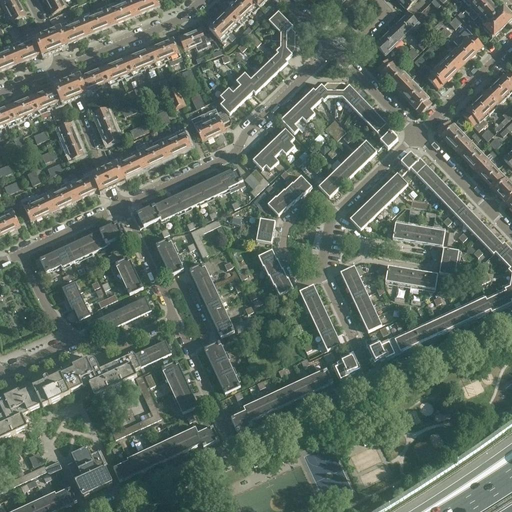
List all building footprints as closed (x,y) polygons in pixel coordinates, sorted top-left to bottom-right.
[(21,7),(17,0),(9,0),(2,4),(7,14),(21,7)] [(66,9),(61,0),(58,0),(47,6),(53,16),(66,9)] [(136,18),(128,0),(127,0),(121,3),(121,5),(118,6),(124,22),(136,18)] [(148,13),(142,0),(128,0),(136,18),(148,13)] [(158,4),(156,0),(142,0),(148,13),(160,8),(160,7),(159,7),(159,5),(159,4),(158,4)] [(259,10),(249,0),(241,0),(237,5),(249,17),(251,15),(253,16),(259,10)] [(249,0),(259,10),(269,1),(267,0),(249,0)] [(347,0),(346,0),(329,0),(338,9),(347,0)] [(407,12),(417,1),(416,0),(401,0),(398,3),(407,12)] [(460,0),(469,8),(478,0),(460,0)] [(478,18),(491,5),(485,0),(478,0),(469,8),(478,18)] [(249,17),(237,5),(227,13),(241,28),(247,21),(246,20),(249,17)] [(267,18),(276,9),(275,9),(272,6),(273,5),(272,5),(263,14),(264,15),(267,18)] [(485,28),(502,12),(502,11),(501,12),(499,9),(497,11),(496,11),(491,5),(478,18),(484,24),(482,25),(485,28)] [(124,22),(118,6),(114,8),(113,6),(105,9),(113,27),(124,22)] [(26,17),(21,7),(7,14),(13,24),(26,17)] [(113,27),(105,9),(97,12),(98,14),(94,16),(101,32),(113,27)] [(509,25),(511,22),(511,21),(511,20),(511,16),(505,9),(502,12),(485,28),(483,30),(492,40),(494,37),(496,38),(499,34),(499,33),(507,25),(509,25)] [(241,28),(227,13),(218,22),(230,35),(233,32),(235,34),(241,28)] [(276,31),(286,21),(278,14),(269,23),(276,31)] [(419,25),(408,14),(400,22),(410,33),(419,25)] [(101,32),(94,16),(91,17),(90,15),(82,18),(89,37),(101,32)] [(89,37),(82,18),(74,22),(75,24),(71,25),(78,41),(89,37)] [(295,34),(292,30),(293,29),(286,21),(276,31),(281,35),(272,36),(271,42),(281,43),(295,43),(295,34)] [(230,35),(218,22),(209,31),(209,32),(210,32),(211,33),(211,34),(212,34),(219,41),(218,42),(222,46),(229,39),(228,37),(230,35)] [(410,33),(400,22),(392,30),(402,41),(410,33)] [(78,41),(71,25),(67,27),(67,25),(58,28),(59,29),(66,46),(67,46),(78,41)] [(59,29),(47,34),(36,38),(35,39),(42,56),(41,56),(43,60),(57,54),(61,52),(68,49),(67,46),(66,46),(59,29)] [(206,44),(204,39),(202,34),(202,33),(201,31),(201,30),(190,35),(195,49),(206,44)] [(402,41),(392,30),(383,38),(394,49),(402,41)] [(195,49),(190,35),(178,39),(179,40),(180,42),(180,43),(185,53),(195,49)] [(470,61),(483,48),(473,37),(469,41),(467,39),(457,48),(470,61)] [(42,56),(35,39),(36,38),(35,38),(27,41),(28,43),(24,44),(31,61),(41,56),(42,56)] [(394,49),(383,38),(375,46),(376,48),(384,56),(385,57),(394,49)] [(179,55),(175,45),(175,44),(174,44),(174,42),(174,41),(161,46),(168,63),(172,61),(172,63),(181,60),(179,54),(179,55)] [(291,55),(295,51),(295,43),(281,43),(281,50),(276,54),(278,56),(286,63),(292,57),(291,55)] [(31,61),(24,44),(21,46),(20,44),(12,47),(19,66),(31,61)] [(168,63),(161,46),(150,51),(157,69),(165,66),(164,64),(168,63)] [(19,66),(12,47),(4,50),(4,53),(1,54),(7,70),(19,66)] [(470,61),(457,48),(448,57),(461,70),(470,61)] [(157,69),(150,51),(138,56),(145,72),(148,71),(149,73),(157,69)] [(407,61),(401,55),(398,58),(404,64),(407,61)] [(145,72),(138,56),(126,61),(134,79),(142,76),(141,74),(145,72)] [(287,64),(286,63),(278,56),(270,63),(280,73),(288,65),(287,64)] [(461,70),(448,57),(439,66),(452,78),(461,70)] [(134,79),(126,61),(115,65),(121,82),(125,80),(126,82),(134,79)] [(390,85),(403,72),(394,63),(392,64),(388,61),(378,71),(378,70),(377,71),(390,85)] [(280,73),(270,63),(263,71),(272,80),(280,73)] [(121,82),(115,65),(103,70),(110,89),(119,85),(118,83),(121,82)] [(438,91),(452,78),(439,66),(430,75),(431,77),(428,80),(438,91)] [(110,89),(103,70),(91,75),(98,91),(102,90),(102,92),(110,89)] [(272,80),(263,71),(255,79),(264,88),(272,80)] [(399,94),(412,81),(403,72),(390,85),(399,94)] [(511,77),(508,74),(495,87),(507,100),(511,94),(511,77)] [(98,91),(91,75),(81,79),(80,80),(87,97),(87,98),(95,95),(94,93),(98,91)] [(87,97),(80,80),(81,79),(79,76),(69,80),(61,83),(54,86),(55,90),(56,89),(63,107),(64,107),(77,101),(87,97)] [(264,88),(255,79),(251,82),(245,76),(240,80),(254,94),(255,96),(264,88)] [(254,94),(240,80),(236,84),(240,89),(237,92),(246,101),(254,94)] [(408,103),(421,90),(412,81),(399,94),(408,103)] [(335,100),(335,85),(327,85),(323,89),(322,87),(315,93),(322,101),(324,103),(327,100),(335,100)] [(356,94),(349,88),(348,89),(344,85),(335,85),(335,100),(343,100),(346,103),(356,94)] [(507,100),(495,87),(485,96),(498,108),(507,100)] [(186,108),(182,97),(178,88),(166,93),(175,113),(186,108)] [(63,107),(56,89),(55,90),(45,94),(51,110),(55,109),(56,111),(64,108),(64,107),(63,107)] [(432,106),(428,102),(430,100),(421,90),(408,103),(421,116),(431,106),(432,106)] [(246,101),(237,92),(233,95),(229,91),(225,95),(238,109),(246,101)] [(322,101),(315,93),(313,91),(305,99),(314,109),(322,101)] [(51,110),(45,94),(33,99),(40,117),(49,114),(48,112),(51,110)] [(354,111),(363,102),(356,94),(346,103),(354,111)] [(238,109),(225,95),(220,99),(225,104),(221,108),(230,117),(238,109)] [(498,108),(485,96),(476,104),(489,117),(498,108)] [(40,117),(33,99),(21,104),(28,120),(32,118),(32,120),(40,117)] [(314,109),(305,99),(297,107),(306,116),(314,109)] [(362,119),(371,110),(363,102),(354,111),(362,119)] [(28,120),(21,104),(10,108),(17,127),(25,123),(24,121),(28,120)] [(489,117),(476,104),(463,117),(473,128),(477,125),(479,126),(489,117)] [(306,116),(297,107),(289,114),(298,124),(306,116)] [(17,127),(10,108),(0,112),(0,118),(5,129),(8,128),(9,130),(17,127)] [(112,120),(108,109),(94,115),(93,115),(98,126),(112,120)] [(369,128),(379,118),(371,110),(362,119),(369,128)] [(298,124),(289,114),(281,122),(290,132),(298,124)] [(224,130),(220,121),(220,120),(218,115),(209,119),(210,121),(207,123),(214,139),(226,133),(225,133),(224,130)] [(377,136),(387,127),(379,118),(369,128),(377,136)] [(117,131),(112,120),(98,126),(103,137),(117,131)] [(214,139),(207,123),(203,125),(202,123),(194,127),(196,132),(196,131),(201,141),(200,141),(201,141),(202,144),(202,145),(214,139)] [(450,147),(463,135),(454,125),(452,127),(448,123),(448,124),(438,133),(437,134),(450,147)] [(76,135),(71,124),(71,125),(57,130),(62,141),(76,135)] [(398,142),(395,139),(397,137),(387,127),(377,136),(383,141),(380,144),(381,144),(375,150),(378,153),(384,148),(388,152),(398,142)] [(121,141),(117,131),(103,137),(107,147),(108,147),(121,141)] [(190,146),(186,136),(184,131),(175,135),(176,137),(173,139),(180,155),(192,149),(190,146),(191,146),(190,146)] [(295,141),(285,131),(277,139),(287,149),(295,141)] [(80,146),(76,135),(62,141),(66,152),(80,146)] [(459,156),(472,144),(463,135),(450,147),(459,156)] [(180,155),(173,139),(169,140),(168,138),(160,142),(169,160),(180,155)] [(287,149),(277,139),(269,147),(278,157),(287,149)] [(169,160),(160,142),(152,146),(153,148),(150,149),(157,165),(169,160)] [(377,155),(366,144),(358,151),(369,162),(377,155)] [(468,165),(481,153),(472,144),(459,156),(468,165)] [(85,157),(80,146),(66,152),(71,162),(84,157),(85,157)] [(278,157),(269,147),(261,155),(270,165),(278,157)] [(157,165),(150,149),(146,151),(145,149),(137,153),(146,171),(157,165)] [(369,162),(358,151),(350,159),(361,170),(369,162)] [(511,152),(503,161),(511,169),(511,152)] [(146,171),(137,153),(129,156),(130,158),(127,160),(134,176),(146,171)] [(477,175),(489,162),(481,153),(468,165),(477,175)] [(270,165),(261,155),(253,163),(262,172),(270,165)] [(426,168),(420,161),(416,157),(414,158),(411,155),(401,165),(405,169),(399,175),(402,178),(408,172),(408,173),(411,171),(417,177),(426,168)] [(361,170),(350,159),(342,166),(353,177),(361,170)] [(134,176),(127,160),(123,162),(122,160),(114,163),(115,164),(123,181),(124,181),(134,176)] [(485,184),(498,171),(495,168),(489,162),(477,175),(485,184)] [(123,181),(115,164),(105,169),(92,175),(100,192),(99,192),(100,196),(115,189),(118,187),(125,184),(124,181),(123,181)] [(353,177),(342,166),(335,174),(345,185),(353,177)] [(424,185),(434,176),(426,168),(417,177),(424,185)] [(243,184),(237,170),(222,177),(228,191),(243,184)] [(511,185),(509,183),(498,171),(485,184),(500,199),(511,211),(511,185)] [(100,192),(92,175),(92,174),(84,178),(85,180),(81,181),(88,197),(99,192),(100,192)] [(345,185),(335,174),(327,181),(338,192),(345,185)] [(408,187),(397,176),(389,184),(400,195),(408,187)] [(432,193),(442,183),(434,176),(424,185),(432,193)] [(229,192),(228,191),(222,177),(211,182),(218,198),(229,192)] [(312,190),(302,179),(294,186),(294,187),(304,197),(309,193),(312,190)] [(88,197),(81,181),(78,183),(77,181),(69,185),(77,203),(88,197)] [(338,192),(327,181),(319,189),(329,200),(338,192)] [(218,198),(211,182),(199,187),(207,203),(218,198)] [(439,201),(449,191),(442,183),(432,193),(439,201)] [(400,195),(389,184),(381,191),(392,202),(400,195)] [(77,203),(69,185),(61,188),(62,190),(58,192),(66,208),(77,203)] [(304,197),(294,187),(294,186),(293,186),(285,193),(295,204),(300,200),(301,200),(304,197)] [(207,203),(199,187),(188,193),(195,208),(207,203)] [(392,202),(381,191),(374,199),(384,210),(392,202)] [(447,209),(457,199),(449,191),(439,201),(447,209)] [(66,208),(58,192),(55,194),(54,192),(46,195),(54,213),(66,208)] [(195,208),(188,193),(177,198),(184,213),(195,208)] [(295,204),(285,193),(277,200),(287,211),(292,207),(295,204)] [(54,213),(46,195),(38,199),(39,201),(35,203),(43,218),(54,213)] [(184,213),(177,198),(166,203),(173,219),(184,213)] [(260,198),(255,203),(261,210),(267,205),(260,198)] [(287,211),(277,200),(276,199),(268,207),(278,218),(284,213),(284,214),(287,211)] [(384,210),(374,199),(366,206),(377,217),(384,210)] [(455,217),(464,207),(457,199),(447,209),(455,217)] [(43,218),(35,203),(32,204),(31,202),(22,206),(25,211),(29,220),(31,224),(43,218)] [(173,219),(166,203),(154,208),(161,222),(162,224),(173,219)] [(377,217),(366,206),(358,214),(369,225),(377,217)] [(462,225),(472,215),(464,207),(455,217),(462,225)] [(161,222),(154,208),(134,218),(140,232),(161,222)] [(19,225),(14,216),(15,216),(12,211),(4,215),(5,217),(1,218),(9,234),(21,229),(19,225)] [(369,225),(358,214),(350,222),(361,233),(369,225)] [(470,233),(480,223),(472,215),(462,225),(470,233)] [(0,238),(9,234),(1,218),(0,218),(0,238)] [(274,231),(275,224),(260,221),(258,232),(274,235),(275,231),(274,231)] [(478,240),(487,231),(480,223),(470,233),(478,240)] [(127,237),(121,224),(100,233),(107,247),(127,237)] [(405,243),(408,228),(395,226),(393,241),(405,243)] [(418,245),(420,230),(408,228),(405,243),(418,245)] [(430,247),(433,232),(420,230),(418,245),(430,247)] [(485,248),(495,239),(487,231),(478,240),(485,248)] [(271,246),(273,239),(274,239),(274,235),(258,232),(256,243),(271,246)] [(443,250),(445,234),(433,232),(430,247),(443,250)] [(107,249),(107,247),(100,233),(89,239),(96,254),(107,249)] [(96,254),(89,239),(78,244),(85,259),(96,254)] [(495,255),(503,247),(495,239),(485,248),(493,257),(495,255)] [(177,256),(170,241),(156,247),(163,263),(177,256)] [(85,259),(78,244),(67,249),(74,265),(85,259)] [(503,263),(511,253),(511,252),(504,245),(503,247),(495,255),(503,263)] [(74,265),(67,249),(55,254),(62,268),(63,270),(74,265)] [(457,266),(459,253),(443,250),(442,258),(441,258),(440,263),(457,266)] [(278,262),(276,258),(275,259),(272,252),(258,259),(263,269),(264,269),(278,262)] [(511,253),(503,263),(510,270),(510,271),(511,269),(511,253)] [(62,268),(55,254),(40,261),(46,275),(62,268)] [(184,272),(177,256),(163,263),(170,278),(184,272)] [(136,275),(129,260),(115,266),(123,282),(136,275)] [(283,271),(282,268),(281,268),(278,262),(264,269),(269,279),(270,278),(283,271)] [(455,279),(457,266),(440,263),(439,268),(440,268),(439,276),(455,279)] [(209,278),(203,266),(189,272),(195,284),(209,278)] [(359,279),(354,269),(354,268),(340,275),(345,285),(359,279)] [(398,286),(401,270),(388,268),(385,284),(398,286)] [(410,288),(413,272),(401,270),(398,286),(410,288)] [(289,281),(287,277),(283,271),(270,278),(274,288),(275,288),(289,281)] [(423,290),(425,274),(413,272),(410,288),(423,290)] [(435,292),(438,277),(425,274),(423,290),(435,292)] [(144,291),(136,275),(123,282),(130,297),(144,291)] [(214,289),(209,278),(195,284),(200,295),(214,289)] [(364,288),(359,279),(345,285),(350,295),(364,288)] [(295,290),(293,286),(292,287),(289,281),(275,288),(280,298),(295,290)] [(80,295),(75,285),(62,291),(67,301),(80,295)] [(318,298),(313,287),(300,294),(304,304),(318,298)] [(368,298),(364,288),(350,295),(354,305),(368,298)] [(219,300),(214,289),(200,295),(205,306),(219,300)] [(506,293),(496,297),(502,310),(511,305),(511,304),(511,302),(511,303),(506,293)] [(85,305),(80,295),(67,301),(72,312),(74,311),(85,305)] [(496,297),(486,302),(491,312),(490,312),(491,314),(491,315),(502,310),(496,297)] [(323,307),(318,298),(304,304),(309,314),(323,307)] [(368,298),(354,305),(359,315),(373,308),(368,298)] [(152,313),(146,300),(135,305),(141,318),(152,313)] [(224,311),(219,300),(205,306),(210,317),(224,311)] [(491,312),(486,302),(485,300),(475,304),(481,317),(490,312),(491,312)] [(481,317),(475,304),(465,309),(471,321),(481,317)] [(90,317),(85,305),(74,311),(79,323),(90,317)] [(141,318),(135,305),(125,310),(131,322),(141,318)] [(327,317),(323,307),(309,314),(313,324),(327,317)] [(377,318),(373,308),(359,315),(363,324),(377,318)] [(471,321),(465,309),(455,314),(461,326),(471,321)] [(131,322),(125,310),(115,314),(121,327),(131,322)] [(229,322),(224,311),(210,317),(216,329),(229,322)] [(121,327),(115,314),(105,319),(110,330),(111,332),(121,327)] [(461,326),(455,314),(445,318),(451,331),(461,326)] [(332,327),(327,317),(313,324),(318,334),(332,327)] [(382,328),(377,318),(363,324),(368,335),(382,328)] [(451,331),(445,318),(435,323),(441,335),(451,331)] [(110,330),(105,319),(93,325),(98,336),(110,330)] [(235,334),(229,322),(216,329),(221,340),(235,334)] [(441,335),(435,323),(425,328),(431,340),(441,335)] [(336,337),(332,327),(318,334),(322,343),(336,337)] [(431,340),(425,328),(415,332),(421,345),(431,340)] [(421,345),(415,332),(405,337),(411,349),(421,345)] [(341,347),(336,337),(322,343),(327,354),(341,347)] [(411,349),(405,337),(395,342),(400,354),(411,349)] [(395,356),(389,344),(381,348),(380,345),(379,346),(375,338),(371,340),(374,348),(370,350),(376,363),(379,361),(380,363),(395,356)] [(171,356),(166,343),(155,348),(161,361),(171,356)] [(225,355),(220,344),(204,351),(209,362),(225,355)] [(161,361),(155,348),(145,353),(151,365),(161,361)] [(151,365),(145,353),(135,357),(141,370),(151,365)] [(358,371),(352,358),(347,360),(344,353),(340,355),(343,362),(342,363),(343,366),(335,369),(341,382),(355,375),(354,372),(358,371)] [(230,367),(225,355),(209,362),(215,374),(230,367)] [(137,379),(135,373),(141,370),(135,357),(134,357),(134,356),(133,356),(132,356),(131,356),(131,357),(100,371),(96,362),(94,361),(94,360),(92,360),(90,360),(88,361),(87,361),(72,368),(73,368),(82,389),(83,390),(89,387),(95,398),(137,379)] [(183,375),(177,363),(162,371),(167,382),(183,375)] [(235,378),(230,367),(215,374),(220,385),(235,378)] [(70,395),(82,389),(73,368),(72,369),(49,379),(48,379),(43,381),(43,382),(20,393),(19,393),(29,414),(41,408),(42,409),(43,409),(49,407),(64,400),(65,399),(70,397),(70,396),(70,395)] [(333,385),(327,371),(312,378),(318,392),(333,385)] [(188,386),(183,375),(167,382),(172,393),(188,386)] [(156,388),(151,376),(145,379),(150,390),(156,388)] [(115,442),(161,421),(142,378),(136,381),(153,418),(113,437),(115,442)] [(241,389),(235,378),(220,385),(225,397),(241,389)] [(318,392),(312,378),(300,384),(307,397),(318,392)] [(307,397),(300,384),(289,389),(296,402),(307,397)] [(193,397),(188,386),(172,393),(177,404),(193,397)] [(296,402),(289,389),(278,394),(284,408),(296,402)] [(28,429),(23,418),(26,416),(29,415),(29,414),(19,393),(4,399),(4,400),(3,400),(2,401),(0,403),(0,402),(0,407),(4,416),(0,417),(0,442),(28,429)] [(284,408),(278,394),(267,399),(273,413),(284,408)] [(198,409),(193,397),(177,404),(183,416),(198,409)] [(273,413),(267,399),(256,404),(262,418),(273,413)] [(262,418),(256,404),(244,410),(246,413),(251,423),(262,418)] [(253,427),(251,423),(246,413),(231,420),(237,434),(253,427)] [(219,442),(213,428),(198,435),(198,436),(202,446),(204,449),(219,442)] [(202,446),(198,436),(198,435),(196,430),(184,435),(191,451),(202,446)] [(379,442),(374,432),(360,439),(365,448),(379,442)] [(191,451),(184,435),(173,441),(180,456),(191,451)] [(180,456),(173,441),(162,446),(169,461),(180,456)] [(169,461),(162,446),(150,451),(158,466),(169,461)] [(114,487),(106,469),(106,470),(98,453),(91,457),(87,449),(72,456),(75,464),(68,467),(75,483),(75,484),(83,501),(90,498),(89,496),(106,488),(107,490),(114,487)] [(158,466),(150,451),(139,456),(146,472),(158,466)] [(35,469),(45,465),(40,454),(30,459),(35,469)] [(146,472),(139,456),(128,461),(128,463),(129,463),(135,477),(146,472)] [(62,471),(59,463),(46,469),(47,474),(49,476),(50,476),(62,471)] [(129,463),(128,463),(113,470),(120,484),(135,477),(129,463)] [(5,486),(0,476),(0,491),(1,495),(47,474),(46,469),(45,468),(5,486)] [(30,490),(38,487),(36,482),(28,485),(30,490)] [(77,504),(71,490),(56,497),(62,511),(77,504)] [(59,511),(62,511),(56,497),(55,495),(44,500),(48,511),(59,511)] [(48,511),(44,500),(32,506),(35,511),(48,511)]
